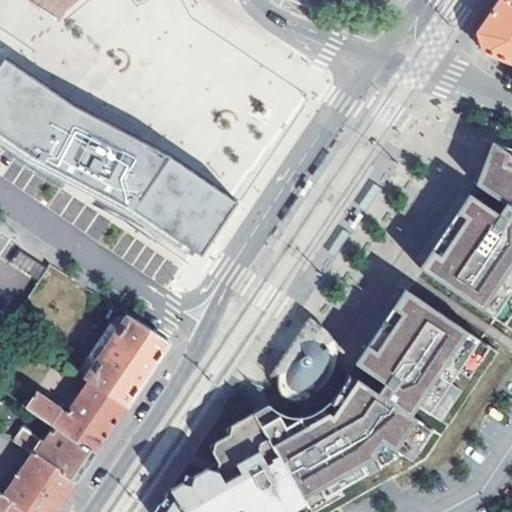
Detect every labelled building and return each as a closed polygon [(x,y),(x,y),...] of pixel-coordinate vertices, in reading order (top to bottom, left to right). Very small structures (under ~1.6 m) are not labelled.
[(480,45),(482,53),(511,64),(511,0),(499,0),(476,35),(480,45)] [(5,59),(0,65),(0,132),(37,158),(136,209),(203,256),(239,202),(172,156),(73,105),(5,59)] [(447,231),(421,269),(496,319),(511,329),(511,149),(495,143),(487,164),(479,184),(487,190),(484,195),(481,200),(472,194),(447,231)] [(45,267),(20,251),(14,260),(31,271),(28,274),(37,279),(45,267)] [(414,279),(407,290),(481,341),(488,331),(496,319),(421,269),(414,279)] [(272,420),(263,426),(307,503),(311,511),(335,511),(426,461),(499,353),(481,341),(407,290),(399,302),(356,364),(365,370),(359,378),(334,415),(331,413),(307,426),(303,418),(288,426),(282,415),(272,420)] [(310,319),(272,377),(282,395),(292,403),(301,401),(307,399),(311,397),(318,392),(324,387),(329,380),(331,376),(334,370),(335,365),(336,357),(336,351),(326,331),(310,319)] [(141,327),(131,321),(89,384),(126,410),(148,378),(170,346),(159,339),(141,327)] [(126,410),(89,384),(70,416),(37,394),(30,403),(26,401),(23,405),(56,428),(96,455),(122,417),(126,410)] [(184,482),(171,489),(185,511),(236,511),(238,507),(246,509),(248,511),(279,511),(282,510),(285,511),(293,511),(307,503),(263,426),(256,413),(232,426),(230,434),(215,442),(213,451),(218,462),(216,474),(207,469),(195,475),(193,485),(184,482)] [(23,429),(14,441),(36,457),(77,484),(80,479),(96,455),(56,428),(45,444),(23,429)] [(77,484),(36,457),(6,501),(22,511),(57,511),(63,505),(77,484)] [(218,462),(207,469),(216,474),(218,462)] [(186,473),(184,482),(193,485),(195,475),(186,473)] [(185,511),(171,489),(156,511),(185,511)] [(0,511),(22,511),(6,501),(0,496),(0,511)]
